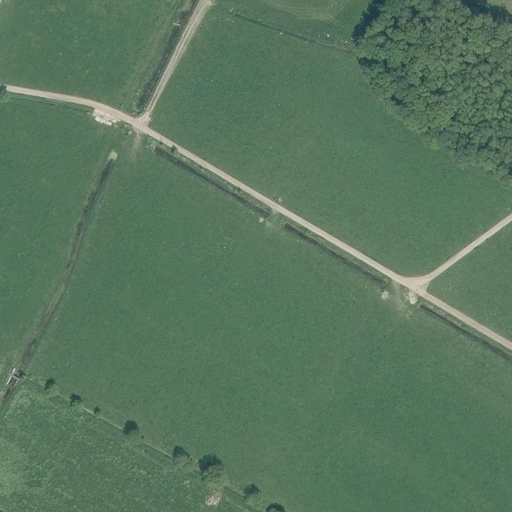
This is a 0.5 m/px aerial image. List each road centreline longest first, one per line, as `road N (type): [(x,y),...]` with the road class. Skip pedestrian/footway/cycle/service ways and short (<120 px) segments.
road 1 (track): [(0,87),(106,109),(402,282)]
road 2 (track): [(402,282),(425,279),(511,216)]
road 3 (track): [(402,282),(511,345)]
